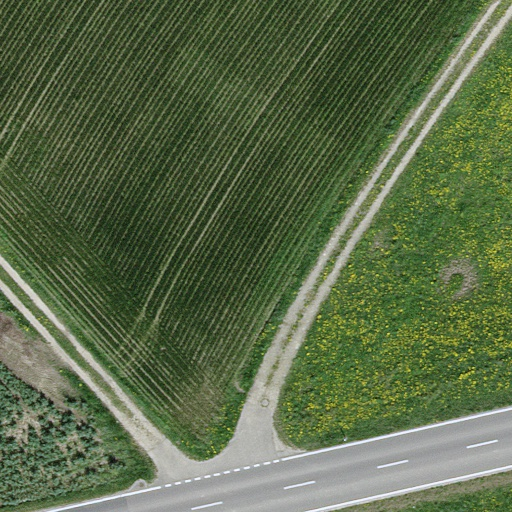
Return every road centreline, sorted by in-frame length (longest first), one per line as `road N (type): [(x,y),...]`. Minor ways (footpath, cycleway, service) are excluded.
road 1 (track): [(511,1),(407,137),(204,500),(0,272)]
road 2 (secondary): [(153,511),(511,439)]
